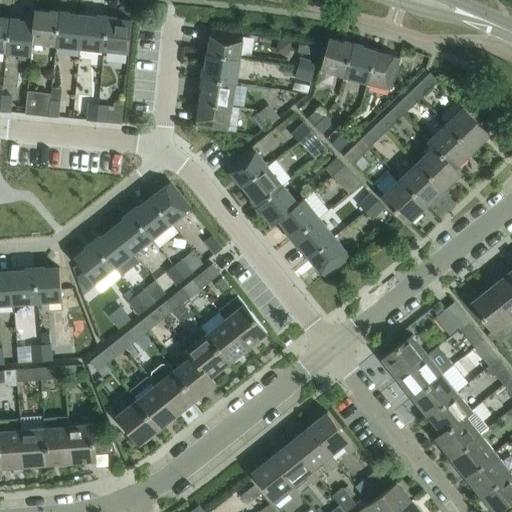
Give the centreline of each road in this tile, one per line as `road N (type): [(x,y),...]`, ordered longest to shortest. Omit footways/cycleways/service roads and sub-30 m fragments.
road 1 (residential): [(162,149),(205,189),(328,350)]
road 2 (residential): [(132,511),(174,486),(328,350)]
road 3 (residential): [(328,350),(511,201)]
road 4 (residential): [(463,511),(328,350)]
road 5 (residential): [(0,248),(57,240),(162,149)]
road 6 (residential): [(0,128),(130,138),(162,149)]
road 7 (residential): [(162,149),(168,28)]
